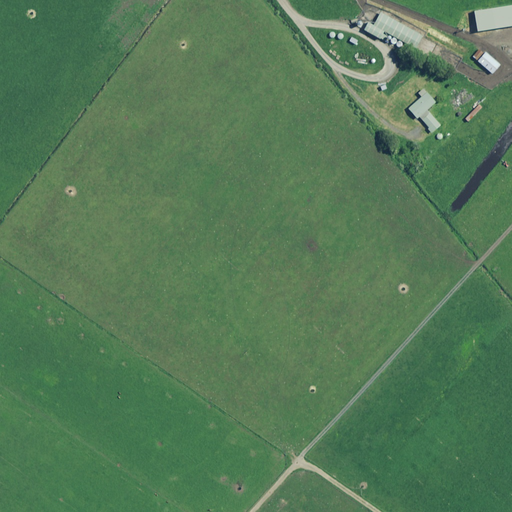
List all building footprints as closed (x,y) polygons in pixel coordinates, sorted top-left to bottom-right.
[(387,43),(388,42),(401,49),(404,42),(416,49),(423,36),(380,13),(373,25),(368,22),(364,30),(387,43)] [(500,65),(485,52),(477,62),(492,74),(500,65)] [(419,116),(427,110),(435,102),(424,89),(418,93),(421,96),(408,108),(417,118),(419,116)] [(457,106),(448,96),(431,110),(440,121),(457,106)] [(427,110),(419,116),(432,132),(440,126),(427,110)]
